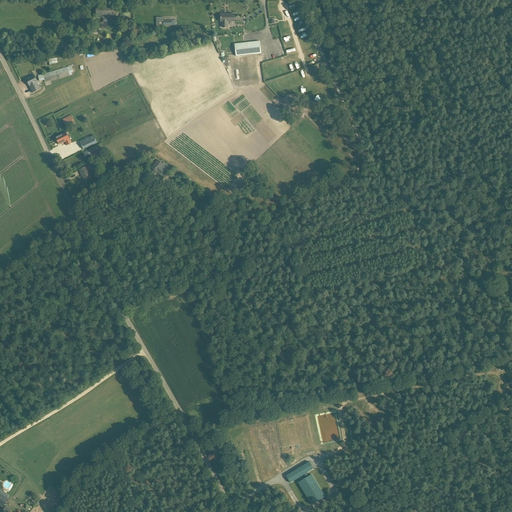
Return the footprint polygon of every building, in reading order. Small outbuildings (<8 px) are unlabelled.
[(96,7),(96,14),(103,15),(103,18),(104,18),(104,23),(101,23),(101,27),(115,28),(115,23),(109,23),(109,18),(116,18),(116,7),(96,7)] [(221,14),(221,21),(223,21),(224,28),(227,27),(227,22),(235,21),(234,14),(221,14)] [(156,17),(156,26),(159,26),(172,25),(175,25),(175,20),(163,21),(163,17),(156,17)] [(86,22),(78,22),(78,31),(86,30),(86,22)] [(232,57),(235,87),(259,84),(256,54),(261,53),(260,41),(235,44),(236,57),(232,57)] [(45,82),(72,75),(71,73),(74,72),(72,66),(43,74),(45,82)] [(41,89),(34,75),(26,79),(30,86),(33,93),(41,89)] [(75,123),(72,116),(67,118),(63,120),(66,127),(71,125),(75,123)] [(72,143),(67,132),(56,137),(59,145),(66,141),(67,145),(72,143)] [(84,140),(88,147),(97,143),(94,135),(84,140)] [(152,168),(154,170),(164,178),(171,169),(164,163),(163,164),(158,160),(152,168)] [(86,166),(79,170),(86,182),(92,179),(86,166)] [(148,170),(139,181),(144,185),(152,174),(148,170)] [(310,462),(286,476),(290,483),(304,474),(307,478),(298,482),(312,505),(325,497),(312,474),(308,476),(306,473),(314,469),(310,462)]
